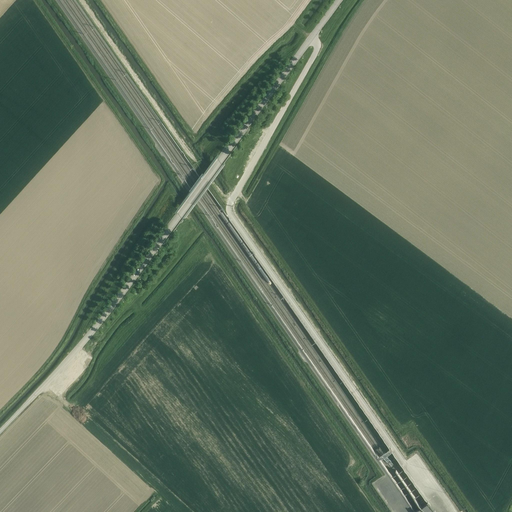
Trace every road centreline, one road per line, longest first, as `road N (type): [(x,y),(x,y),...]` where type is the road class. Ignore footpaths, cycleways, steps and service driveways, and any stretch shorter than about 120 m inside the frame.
road 1 (unclassified): [(0,431),(100,321),(338,0)]
road 2 (track): [(80,0),(228,208)]
